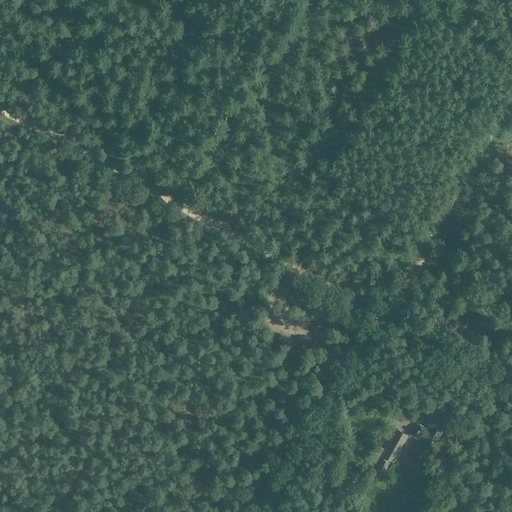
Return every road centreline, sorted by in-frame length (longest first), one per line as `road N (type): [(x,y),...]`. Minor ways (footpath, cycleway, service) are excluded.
road 1 (unclassified): [(268,511),(389,312)]
road 2 (track): [(183,199),(15,107)]
road 3 (track): [(344,289),(183,199)]
road 4 (unclassified): [(511,380),(389,312)]
road 5 (track): [(79,0),(15,107)]
